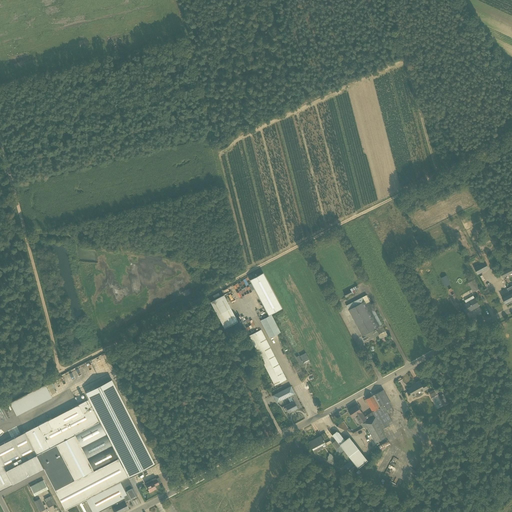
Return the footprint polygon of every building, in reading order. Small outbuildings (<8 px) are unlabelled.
[(485,262),(474,268),(478,275),(489,269),(485,262)] [(511,267),(500,273),(503,278),(511,273),(511,267)] [(249,280),(268,316),(282,308),(263,273),(249,280)] [(446,276),(441,278),(445,286),(449,284),(446,276)] [(473,292),(480,288),(475,279),(468,283),(473,292)] [(506,305),(511,301),(511,285),(507,288),(509,293),(502,297),(506,305)] [(353,294),(351,292),(357,289),(356,286),(350,289),(350,290),(344,293),(346,298),(353,294)] [(223,295),(210,302),(224,329),(238,322),(223,295)] [(466,313),(479,306),(475,298),(462,305),(466,313)] [(347,306),(349,310),(365,342),(382,333),(383,333),(384,333),(383,332),(385,331),(370,302),(366,304),(365,301),(361,303),(360,299),(347,306)] [(281,332),(272,315),(260,321),(269,338),(281,332)] [(261,330),(249,336),(274,386),(287,380),(261,330)] [(78,405),(83,414),(52,430),(52,429),(61,424),(58,419),(49,424),(48,421),(25,432),(37,455),(36,455),(55,490),(65,510),(86,499),(92,511),(98,511),(114,504),(125,498),(124,497),(127,495),(120,481),(128,477),(123,468),(123,467),(129,477),(128,478),(129,478),(155,464),(153,460),(153,461),(111,380),(89,391),(99,409),(95,412),(109,438),(108,439),(106,435),(99,422),(87,400),(78,405)] [(422,393),(428,389),(425,383),(422,385),(420,382),(408,389),(409,391),(407,392),(411,398),(416,395),(417,397),(418,397),(419,397),(419,396),(420,396),(421,396),(421,395),(422,395),(423,394),(422,393)] [(16,415),(52,398),(46,385),(10,401),(16,415)] [(289,413),(292,411),(292,412),(301,407),(291,386),(273,396),(277,403),(287,397),(290,403),(285,405),(289,413)] [(394,423),(388,414),(393,411),(392,408),(393,407),(383,390),(366,399),(374,415),(367,420),(362,412),(357,405),(348,411),(353,418),(357,415),(362,423),(361,423),(363,428),(366,426),(376,443),(387,437),(382,429),(394,423)] [(437,409),(444,405),(439,397),(438,394),(431,398),(437,409)] [(443,394),(439,396),(444,405),(448,403),(443,394)] [(332,435),(335,439),(340,445),(345,440),(339,432),(338,432),(337,431),(332,435)] [(326,444),(322,436),(312,441),(313,443),(311,444),(310,443),(315,453),(323,449),(322,446),(326,444)] [(378,445),(380,450),(390,445),(388,440),(378,445)] [(343,466),(347,471),(347,470),(349,472),(356,467),(351,460),(343,466)] [(121,511),(128,509),(125,502),(126,501),(129,500),(130,500),(137,496),(128,477),(120,481),(127,495),(124,497),(125,498),(114,504),(116,506),(112,508),(114,511),(121,511)] [(154,486),(159,484),(156,478),(145,483),(149,492),(150,491),(151,492),(153,491),(152,490),(156,488),(154,486)] [(44,480),(30,486),(34,495),(48,489),(44,480)] [(52,495),(44,499),(49,508),(56,504),(52,495)] [(40,499),(34,501),(39,511),(40,511),(45,509),(40,499)]
